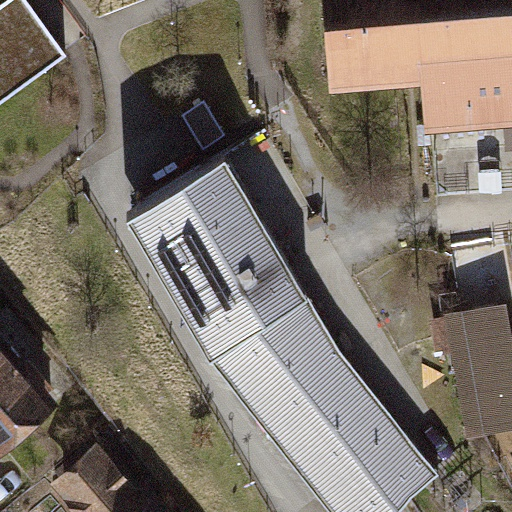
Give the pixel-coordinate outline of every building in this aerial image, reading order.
[(0,0),(0,103),(63,57),(21,0),(0,0)] [(511,120),(511,0),(313,0),(320,90),(414,83),(417,128),(511,120)] [(342,352),(225,160),(132,219),(213,359),(334,511),(399,511),(439,478),(342,352)] [(0,439),(40,404),(0,358),(0,439)] [(125,511),(138,500),(84,442),(38,484),(63,511),(125,511)]
